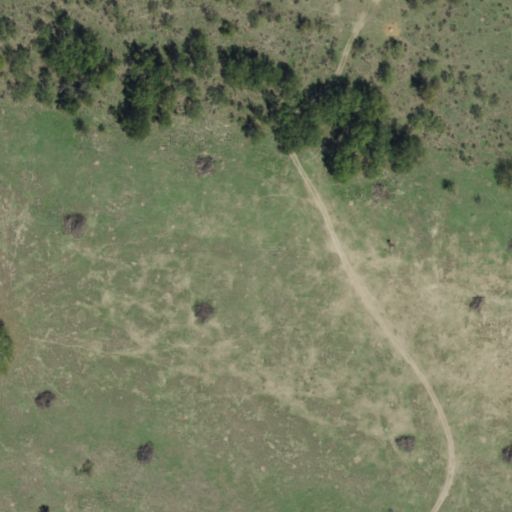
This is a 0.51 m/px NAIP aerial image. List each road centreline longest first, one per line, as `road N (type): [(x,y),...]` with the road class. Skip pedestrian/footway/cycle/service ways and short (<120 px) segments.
road 1 (residential): [(22,148),(32,168),(369,148),(453,33),(453,0),(22,148)]
road 2 (residential): [(24,511),(12,487),(32,168)]
